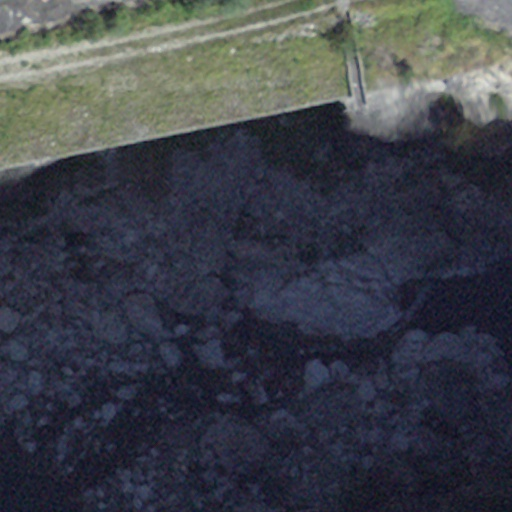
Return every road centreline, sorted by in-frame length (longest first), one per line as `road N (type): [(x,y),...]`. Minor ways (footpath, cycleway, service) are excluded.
road 1 (primary): [(0,94),(459,0)]
road 2 (track): [(316,0),(0,72)]
